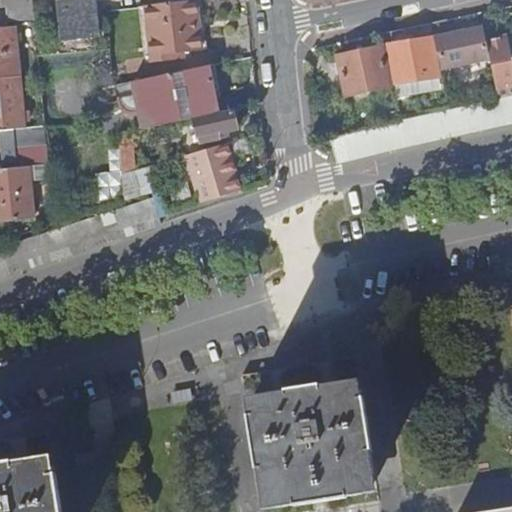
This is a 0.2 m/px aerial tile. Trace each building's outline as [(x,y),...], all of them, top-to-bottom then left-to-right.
[(96,36),(92,0),(57,0),(62,39),(96,36)] [(211,48),(205,0),(195,0),(156,5),(163,59),(183,57),(183,51),(211,48)] [(447,20),(431,23),(441,69),(490,60),(487,45),(484,31),(451,37),(447,20)] [(47,148),(45,126),(25,128),(15,26),(0,27),(0,129),(14,128),(17,167),(0,168),(0,220),(33,218),(30,181),(39,181),(38,166),(48,165),(47,148)] [(403,29),(382,33),(385,46),(388,45),(395,83),(439,77),(431,38),(405,42),(403,29)] [(491,65),(498,99),(511,95),(511,68),(506,41),(487,45),(490,60),(491,65)] [(390,86),(382,47),(338,56),(346,96),(390,86)] [(220,97),(214,65),(131,81),(135,97),(118,101),(119,105),(125,111),(132,113),(138,113),(141,129),(194,117),(217,112),(214,98),(220,97)] [(135,97),(131,81),(114,85),(118,101),(135,97)] [(511,127),(511,95),(498,99),(327,137),(334,167),(511,127)] [(234,109),(217,112),(194,117),(200,143),(230,137),(229,131),(238,129),(234,109)] [(133,170),(130,132),(119,134),(123,173),(133,170)] [(184,156),(199,203),(241,191),(226,143),(184,156)] [(0,276),(162,224),(159,216),(152,193),(0,244),(0,276)] [(329,384),(329,383),(275,390),(275,391),(245,395),(248,413),(247,413),(255,467),(257,466),(264,509),(293,505),(294,506),(347,498),(347,496),(377,492),(374,474),(376,473),(367,420),(365,420),(359,380),(329,384)] [(22,459),(22,458),(0,461),(0,511),(61,511),(59,495),(57,495),(51,454),(22,459)]
